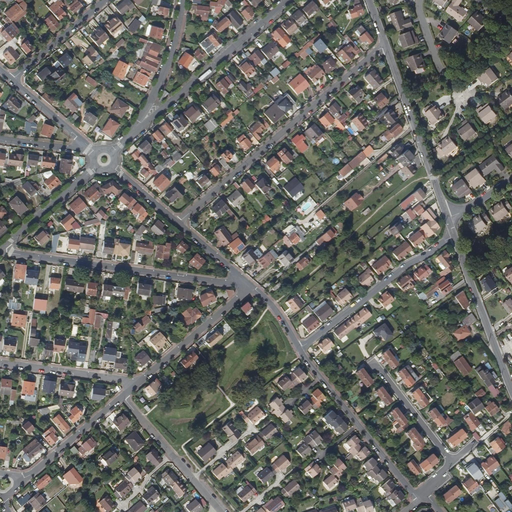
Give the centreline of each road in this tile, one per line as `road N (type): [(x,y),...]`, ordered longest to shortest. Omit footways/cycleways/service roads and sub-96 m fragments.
road 1 (residential): [(177,222),(385,44)]
road 2 (residential): [(0,252),(250,286)]
road 3 (residential): [(131,135),(289,0)]
road 4 (residential): [(299,347),(452,231)]
road 5 (residential): [(511,391),(452,231)]
road 6 (residential): [(135,385),(250,286)]
road 7 (residential): [(182,0),(167,66),(131,135)]
road 8 (residential): [(434,180),(385,44)]
road 9 (residential): [(0,362),(135,385)]
road 10 (residential): [(0,249),(96,166)]
road 11 (residential): [(27,477),(122,396)]
road 12 (residential): [(374,365),(452,461)]
road 13 (residential): [(12,79),(105,0)]
